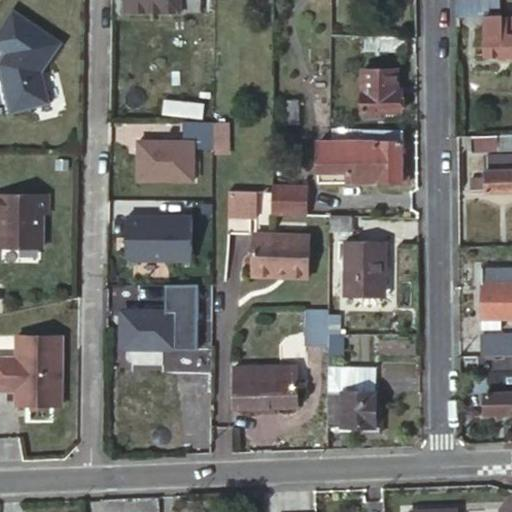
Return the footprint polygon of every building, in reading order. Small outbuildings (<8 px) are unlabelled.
[(123,0),(124,9),(200,11),(200,0),(123,0)] [(479,0),(455,0),(456,14),(480,14),(480,7),(479,0)] [(14,8),(0,28),(0,46),(7,52),(0,62),(0,69),(13,113),(53,101),(44,70),(63,42),(14,8)] [(485,11),(485,54),(511,54),(511,16),(500,16),(500,11),(485,11)] [(404,37),(379,37),(378,52),(404,52),(404,37)] [(364,111),(383,110),(403,111),(403,95),(398,95),(398,71),(363,71),(364,111)] [(214,120),(185,120),(185,140),(194,140),(194,141),(214,142),(214,120)] [(229,152),(229,122),(216,122),(216,152),(229,152)] [(402,167),(402,129),(362,129),(362,143),(319,143),(319,180),(409,181),(409,166),(402,167)] [(511,134),(471,135),(471,149),(511,148),(511,134)] [(194,140),(185,140),(139,139),(138,177),(193,179),(194,141),(194,140)] [(472,177),(472,191),(511,190),(511,155),(487,156),(486,177),(472,177)] [(199,179),(214,180),(214,166),(200,165),(199,179)] [(271,214),(306,215),(306,185),(272,184),(271,214)] [(259,217),(259,190),(227,190),(227,217),(259,217)] [(49,193),(0,192),(0,211),(4,212),(3,225),(1,225),(1,246),(43,246),(44,213),(49,213),(49,193)] [(352,217),(330,216),(330,231),(351,231),(352,217)] [(254,236),(254,274),(292,275),(292,279),(310,279),(310,237),(254,236)] [(344,241),(342,296),(378,297),(379,264),(386,265),(387,242),(344,241)] [(482,317),(483,317),(500,318),(511,317),(511,266),(482,266),(482,317)] [(128,299),(128,308),(197,311),(197,302),(128,299)] [(122,308),(121,348),(196,350),(197,311),(128,308),(122,308)] [(306,347),(329,346),(329,334),(329,311),(306,311),(306,347)] [(500,326),(500,318),(483,317),(483,326),(500,326)] [(0,351),(0,383),(13,384),(13,381),(19,381),(18,398),(63,398),(64,329),(19,329),(19,354),(13,354),(13,351),(0,351)] [(511,332),(482,332),(482,355),(511,354),(511,332)] [(511,354),(482,355),(480,355),(480,373),(490,373),(490,387),(511,387),(511,354)] [(235,367),(235,409),(298,409),(298,367),(235,367)] [(329,392),(375,392),(376,367),(329,367),(329,392)] [(486,412),(511,412),(511,387),(490,387),(490,393),(486,393),(486,412)] [(375,392),(329,392),(328,427),(363,428),(363,434),(381,434),(382,415),(377,415),(377,392),(375,392)] [(511,511),(511,503),(499,502),(498,511),(511,511)]
